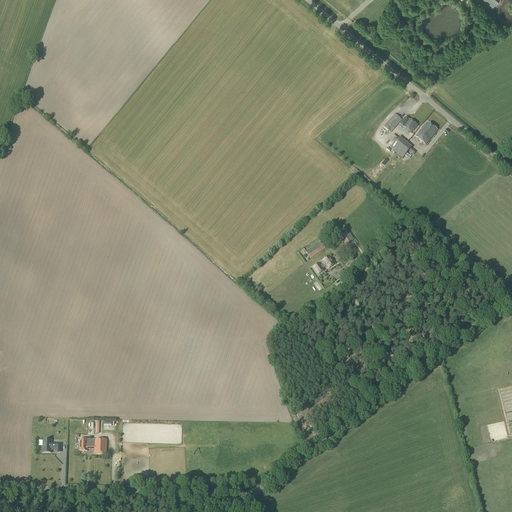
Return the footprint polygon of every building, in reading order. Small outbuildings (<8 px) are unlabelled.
[(481,0),(492,9),(498,2),(495,0),(481,0)] [(392,117),(384,127),(391,133),(402,120),(395,114),(392,117)] [(406,117),(400,124),(403,127),(411,133),(417,126),(410,119),(409,120),(406,117)] [(421,130),(415,137),(425,145),(437,130),(428,122),(426,125),(425,124),(422,127),(423,128),(421,130)] [(394,143),(390,148),(397,154),(406,143),(399,137),(398,139),(393,135),(390,139),(394,143)] [(406,143),(397,154),(402,158),(410,149),(411,148),(406,143)] [(340,236),(346,245),(354,239),(348,231),(340,236)] [(310,259),(325,249),(319,242),(305,252),(310,259)] [(322,261),(323,264),(321,266),(319,263),(312,268),(318,276),(324,271),(323,269),(326,267),(328,270),(335,264),(330,256),(322,261)] [(106,455),(107,440),(80,439),(79,451),(87,451),(87,449),(94,450),(94,455),(106,455)] [(51,450),(56,450),(55,452),(60,453),(61,444),(51,444),(51,441),(43,441),(43,453),(51,453),(51,450)]
